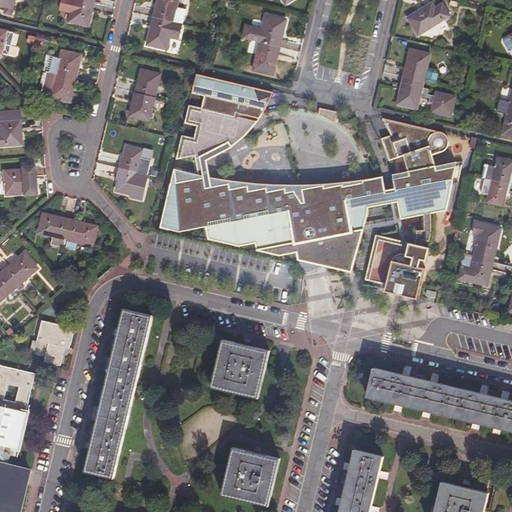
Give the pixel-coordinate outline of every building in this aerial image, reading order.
[(23,0),(0,0),(0,5),(15,9),(17,0),(21,0),(23,1),(23,0)] [(91,29),(97,1),(92,0),(62,0),(60,10),(70,12),(68,23),(91,29)] [(155,15),(175,20),(180,0),(157,0),(156,6),(157,7),(155,15)] [(434,0),(408,16),(420,36),(454,15),(445,0),(438,5),(434,0)] [(247,23),(243,38),(251,39),(260,42),(283,47),(290,18),(268,12),(264,27),(247,23)] [(185,22),(175,20),(155,15),(147,45),(169,50),(172,37),(181,39),(185,22)] [(0,28),(0,54),(15,58),(18,55),(20,50),(18,46),(12,45),(16,32),(0,28)] [(260,42),(251,39),(248,52),(257,54),(260,42)] [(283,47),(260,42),(257,54),(253,72),(277,77),(283,47)] [(431,66),(434,52),(412,46),(404,75),(427,81),(438,84),(441,72),(439,67),(431,66)] [(54,55),(51,71),(80,78),(85,54),(63,49),(61,57),(54,55)] [(136,92),(158,97),(164,72),(142,67),(136,92)] [(51,71),(48,71),(43,95),(74,102),(80,78),(51,71)] [(173,188),(163,229),(173,231),(209,226),(213,240),(302,262),(301,254),(308,253),(310,255),(314,257),(328,255),(330,268),(355,275),(368,223),(369,214),(369,206),(368,198),(366,192),(359,194),(357,188),(331,192),(334,215),(336,214),(338,226),(288,234),(281,191),(271,193),(270,189),(252,192),(251,187),(234,190),(233,184),(215,186),(211,161),(237,151),(237,149),(252,136),(257,134),(261,131),(263,127),(266,121),(267,117),(266,112),(265,108),(263,104),(274,99),(277,94),(200,75),(196,94),(208,97),(206,109),(193,106),(189,124),(201,127),(198,140),(186,137),(180,161),(197,155),(204,184),(173,188)] [(427,81),(404,75),(397,105),(420,110),(423,96),(431,98),(430,102),(433,103),(431,113),(453,118),(459,95),(437,90),(436,95),(429,94),(430,88),(425,87),(427,81)] [(158,97),(136,92),(131,116),(153,121),(158,97)] [(511,101),(511,102),(501,99),(498,111),(507,114),(503,134),(511,136),(511,101)] [(23,108),(0,110),(2,134),(0,133),(0,147),(25,146),(23,108)] [(340,113),(322,109),(321,115),(326,118),(333,121),(338,125),(340,113)] [(395,137),(387,140),(393,161),(408,157),(414,176),(397,181),(405,220),(429,220),(429,235),(420,233),(417,245),(380,236),(369,282),(391,287),(389,294),(401,297),(402,293),(409,295),(408,298),(424,302),(431,271),(425,270),(427,263),(432,264),(435,251),(427,249),(429,243),(434,245),(436,236),(438,226),(438,215),(437,207),(458,212),(463,191),(457,190),(458,185),(464,186),(467,167),(466,167),(465,164),(449,166),(449,170),(432,172),(429,157),(443,155),(447,154),(450,151),(452,146),(451,141),(449,137),(445,135),(388,121),(395,137)] [(121,168),(150,174),(156,150),(126,144),(121,168)] [(488,177),(511,183),(511,182),(511,158),(500,155),(497,166),(491,164),(488,177)] [(26,168),(5,170),(7,196),(28,194),(28,195),(43,194),(40,164),(26,165),(26,168)] [(115,191),(131,195),(131,197),(144,200),(150,174),(121,168),(115,191)] [(511,183),(488,177),(484,193),(489,195),(487,203),(506,208),(511,183)] [(331,192),(281,191),(288,234),(338,226),(336,214),(334,215),(331,192)] [(53,244),(66,248),(68,240),(73,218),(44,211),(38,233),(54,237),(53,244)] [(69,240),(79,242),(97,246),(102,225),(73,218),(68,240),(69,240)] [(480,235),(475,258),(496,262),(504,227),(477,220),(474,233),(480,235)] [(79,242),(69,240),(67,247),(77,250),(79,242)] [(26,250),(4,270),(19,288),(21,291),(25,287),(23,285),(42,268),(26,250)] [(490,289),(496,262),(475,258),(473,266),(462,264),(458,282),(490,289)] [(0,304),(19,288),(4,270),(0,273),(0,304)] [(114,479),(152,316),(122,309),(84,472),(114,479)] [(49,346),(44,363),(64,368),(68,350),(70,351),(75,330),(44,322),(39,343),(49,346)] [(259,398),(270,352),(222,340),(211,386),(259,398)] [(24,511),(33,478),(36,478),(37,475),(0,466),(3,455),(18,458),(39,373),(4,364),(0,381),(0,511),(24,511)] [(511,429),(511,398),(376,367),(369,397),(511,429)] [(269,506),(281,459),(232,447),(220,494),(269,506)] [(370,511),(384,456),(356,449),(340,511),(370,511)] [(438,511),(487,511),(491,495),(445,484),(438,511)]
